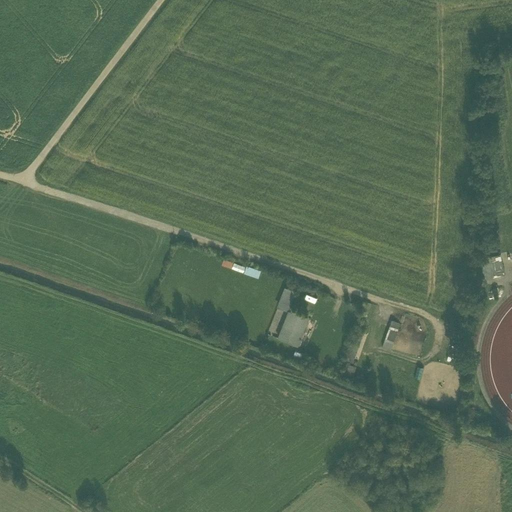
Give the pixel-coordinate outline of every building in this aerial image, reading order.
[(493,270),(491,261),(490,255),(482,257),(486,278),(494,276),(493,270)] [(234,261),(224,258),(222,264),(232,267),(234,261)] [(504,268),(502,259),(491,261),(493,270),(504,268)] [(261,269),(247,264),(244,272),(259,277),(261,269)] [(493,270),(494,276),(505,274),(504,268),(493,270)] [(279,306),(288,309),(295,290),(286,287),(279,306)] [(288,341),(297,345),(308,317),(290,310),(279,338),(285,340),(285,342),(288,343),(288,341)] [(297,345),(300,346),(311,318),(308,316),(308,317),(297,345)] [(391,349),(401,322),(391,319),(382,346),(391,349)] [(365,332),(356,328),(345,358),(354,362),(365,332)] [(294,355),(303,359),(305,354),(296,350),(294,355)] [(353,378),(357,365),(349,363),(345,375),(353,378)]
